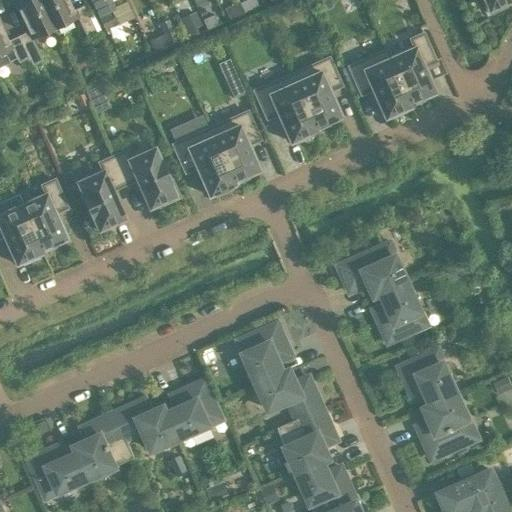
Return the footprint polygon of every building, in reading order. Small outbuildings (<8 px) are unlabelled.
[(54,27),(41,0),(17,0),(15,1),(28,30),(32,37),(54,27)] [(41,0),(54,27),(76,16),(87,37),(100,31),(92,14),(89,16),(83,4),(73,9),(68,0),(41,0)] [(91,0),(99,16),(107,12),(115,9),(111,0),(91,0)] [(254,0),(246,0),(239,3),(243,13),(257,7),(254,0)] [(511,1),(511,0),(484,0),(491,14),(508,7),(507,4),(511,1)] [(238,2),(224,9),(228,20),(229,21),(243,15),(243,14),(243,13),(238,3),(238,2)] [(107,12),(99,16),(104,28),(105,28),(113,24),(107,12)] [(195,13),(180,19),(185,31),(199,25),(195,13)] [(213,15),(202,20),(206,29),(217,25),(213,15)] [(0,52),(11,47),(8,40),(0,22),(0,52)] [(42,59),(32,37),(28,30),(18,35),(29,56),(32,64),(42,59)] [(175,30),(165,34),(170,45),(180,40),(175,30)] [(390,57),(412,106),(424,100),(422,98),(435,92),(424,67),(436,61),(423,33),(410,38),(414,47),(390,57)] [(29,56),(18,35),(8,40),(11,47),(17,58),(18,61),(29,56)] [(163,36),(149,42),(154,52),(168,46),(163,36)] [(11,47),(0,52),(0,65),(17,58),(11,47)] [(406,108),(412,106),(387,49),(350,65),(362,94),(373,89),(385,117),(391,115),(392,118),(408,111),(406,108)] [(291,74),(316,130),(329,125),(328,122),(341,116),(330,91),(342,85),(329,57),(291,74)] [(312,132),(316,130),(291,74),(254,90),(266,119),(278,113),(291,142),(296,139),(298,142),(313,135),(312,132)] [(227,79),(232,91),(241,87),(236,75),(227,79)] [(84,92),(75,96),(80,107),(89,103),(84,92)] [(248,111),(210,127),(235,184),(248,178),(246,175),(259,170),(248,144),(260,139),(248,111)] [(235,184),(210,127),(172,144),(185,172),(197,167),(209,195),(215,193),(216,196),(232,189),(230,186),(235,184)] [(125,150),(112,156),(125,184),(137,179),(149,207),(162,202),(163,204),(180,197),(172,179),(169,181),(154,147),(129,158),(125,150)] [(125,184),(112,156),(99,162),(102,170),(77,181),(92,215),(89,216),(97,234),(114,226),(113,223),(125,218),(113,190),(125,184)] [(45,193),(21,203),(43,252),(55,246),(53,244),(66,238),(55,213),(67,207),(55,179),(41,185),(45,193)] [(21,203),(18,195),(0,202),(0,236),(4,235),(16,263),(22,261),(23,264),(39,257),(37,254),(43,252),(21,203)] [(375,294),(407,280),(391,243),(339,265),(350,291),(370,282),(375,294)] [(470,259),(457,265),(462,276),(475,270),(470,259)] [(407,280),(375,294),(376,295),(382,292),(387,304),(374,309),(388,342),(427,324),(407,280)] [(259,384),(291,370),(290,369),(284,372),(279,361),(292,355),(277,323),(239,340),(259,384)] [(414,334),(402,340),(406,349),(418,343),(414,334)] [(418,343),(406,349),(409,356),(424,350),(420,342),(418,343)] [(426,408),(458,394),(438,349),(400,367),(414,399),(427,393),(432,404),(425,407),(426,408)] [(296,382),(291,370),(259,384),(270,409),(289,401),(297,419),(277,427),(278,428),(323,408),(309,376),(296,382)] [(507,379),(494,384),(499,394),(511,389),(507,379)] [(164,406),(163,407),(177,439),(222,419),(205,380),(172,395),(178,408),(167,413),(164,406)] [(458,394),(426,408),(431,420),(418,426),(432,458),(477,438),(458,394)] [(177,439),(163,407),(151,412),(145,399),(114,413),(134,458),(135,458),(126,438),(144,430),(153,450),(177,439)] [(323,408),(278,428),(297,471),(329,457),(324,445),(337,439),(323,408)] [(88,440),(76,445),(91,477),(134,458),(114,413),(83,427),(88,440)] [(91,477),(76,445),(75,445),(78,452),(67,457),(61,444),(29,459),(46,497),(91,477)] [(330,458),(329,457),(297,471),(315,511),(323,511),(355,498),(341,466),(328,472),(323,461),(330,458)] [(471,511),(494,511),(508,506),(491,470),(440,492),(448,511),(465,511),(471,509),(471,511)] [(272,487),(261,491),(267,505),(277,500),(272,487)] [(361,511),(355,498),(323,511),(361,511)]
